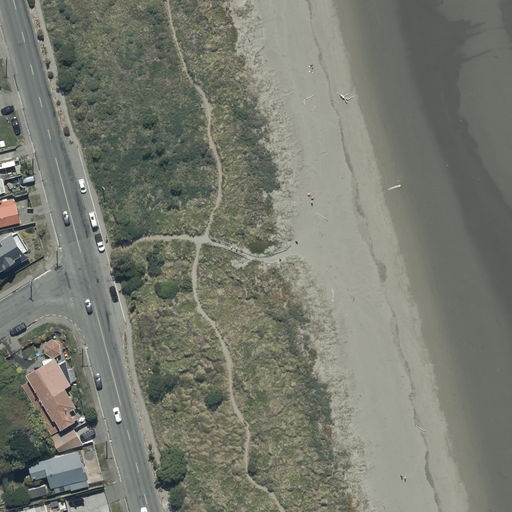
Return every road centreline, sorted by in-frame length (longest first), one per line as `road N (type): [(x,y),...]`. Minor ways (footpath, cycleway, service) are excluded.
road 1 (tertiary): [(13,0),(86,272)]
road 2 (tertiary): [(86,272),(149,511)]
